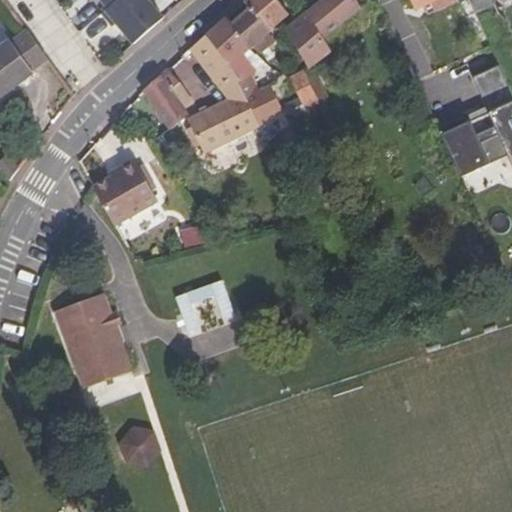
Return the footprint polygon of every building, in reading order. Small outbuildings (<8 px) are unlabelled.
[(52,0),(16,0),(72,88),(98,72),(52,0)] [(102,0),(109,8),(118,0),(102,0)] [(165,17),(149,0),(118,0),(109,8),(103,14),(114,26),(117,23),(136,43),(165,17)] [(270,31),(289,15),(277,0),(247,0),(245,2),(250,9),(270,31)] [(324,39),(367,3),(365,0),(323,0),(287,30),(308,69),(331,51),(324,39)] [(410,0),(415,11),(430,4),(438,0),(457,0),(459,2),(464,14),(462,15),(490,76),(487,87),(491,95),(509,87),(475,13),(469,0),(410,0)] [(459,2),(457,0),(438,0),(430,4),(435,13),(459,2)] [(495,5),(492,0),(469,0),(475,13),(495,5)] [(267,34),(270,31),(250,9),(232,26),(250,48),(267,34)] [(256,55),(250,48),(232,26),(227,19),(206,36),(233,71),(239,83),(251,76),(257,72),(254,68),(262,62),(256,55)] [(33,72),(49,60),(26,30),(11,41),(10,40),(0,46),(0,99),(35,74),(33,72)] [(0,46),(10,40),(4,32),(0,34),(0,46)] [(256,55),(273,41),(267,34),(250,48),(256,55)] [(203,152),(204,154),(228,142),(240,166),(270,152),(260,126),(259,124),(256,119),(247,99),(239,83),(233,71),(206,36),(190,50),(229,99),(187,119),(191,126),(203,152)] [(172,90),(180,83),(168,70),(162,75),(145,91),(144,91),(170,130),(190,115),(172,90)] [(330,99),(317,71),(311,74),(324,101),(330,99)] [(319,101),(306,72),(291,80),(305,108),(319,101)] [(247,99),(259,93),(251,76),(239,83),(247,99)] [(511,93),(509,87),(491,95),(482,99),(495,129),(504,147),(486,156),(479,142),(450,156),(470,199),(500,186),(511,180),(511,93)] [(247,99),(256,119),(259,124),(283,112),(271,88),(259,93),(247,99)] [(203,152),(191,126),(179,131),(191,157),(203,152)] [(479,142),(486,156),(504,147),(495,129),(477,138),(479,142)] [(20,168),(9,154),(0,160),(0,162),(12,179),(20,168)] [(158,201),(135,160),(119,169),(121,172),(110,178),(94,187),(115,226),(158,201)] [(110,178),(121,172),(119,169),(108,175),(110,178)] [(508,205),(511,203),(511,180),(500,186),(508,205)] [(187,247),(210,242),(205,223),(183,228),(187,247)] [(191,305),(216,296),(224,320),(235,317),(223,281),(176,298),(188,333),(199,329),(191,305)] [(132,372),(116,326),(122,324),(118,313),(112,315),(104,294),(56,312),(84,389),(132,372)] [(160,451),(153,432),(133,427),(121,444),(128,462),(147,466),(160,451)]
